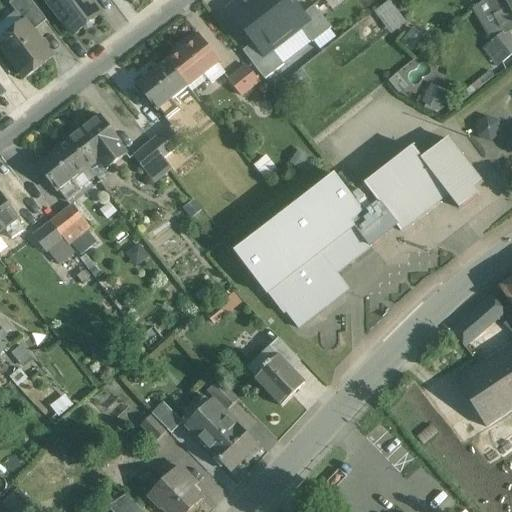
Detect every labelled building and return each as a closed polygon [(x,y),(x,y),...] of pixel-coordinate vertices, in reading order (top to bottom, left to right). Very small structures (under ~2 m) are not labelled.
[(46,22),(29,0),(15,0),(9,5),(24,24),(25,24),(32,33),(46,22)] [(44,0),(73,36),(83,28),(84,29),(88,30),(93,26),(94,22),(93,21),(101,14),(92,1),(93,0),(44,0)] [(308,22),(290,0),(245,0),(230,12),(264,57),(308,22)] [(511,0),(485,0),(486,1),(475,8),(494,41),(505,32),(506,33),(511,29),(511,0)] [(24,24),(0,42),(0,46),(25,78),(51,58),(32,33),(25,24),(24,24)] [(511,40),(506,33),(505,32),(494,41),(488,46),(502,64),(511,55),(511,40)] [(198,37),(168,62),(188,88),(204,75),(212,85),(224,75),(217,65),(219,63),(198,37)] [(412,79),(418,85),(432,71),(416,55),(396,75),(406,85),(412,79)] [(168,62),(137,86),(158,112),(159,111),(167,121),(179,111),(172,101),(188,88),(168,62)] [(247,67),(229,81),(241,97),(259,83),(247,67)] [(438,111),(446,90),(428,84),(420,105),(438,111)] [(100,117),(69,142),(89,168),(90,169),(106,156),(113,166),(127,155),(119,146),(121,145),(100,117)] [(498,122),(486,118),(476,126),(478,139),(490,143),(500,135),(498,122)] [(188,154),(169,129),(151,144),(164,160),(170,154),(177,163),(188,154)] [(89,168),(69,142),(38,167),(59,193),(60,193),(67,203),(80,192),(72,182),(89,168)] [(151,144),(134,158),(147,174),(164,160),(151,144)] [(170,154),(164,160),(173,170),(175,173),(181,168),(177,163),(170,154)] [(193,159),(188,154),(177,163),(181,168),(193,159)] [(431,155),(389,188),(379,175),(364,187),(364,188),(395,227),(396,228),(431,200),(432,201),(454,184),(431,155)] [(173,170),(164,160),(147,174),(156,184),(173,170)] [(335,176),(235,254),(267,296),(268,295),(284,315),(286,314),(298,329),(348,291),(336,275),(382,239),(381,238),(367,219),(368,218),(352,198),(335,176)] [(395,227),(364,188),(352,198),(368,218),(367,219),(381,238),(395,227)] [(18,220),(0,196),(0,233),(5,229),(12,240),(24,231),(17,221),(18,220)] [(73,207),(52,224),(64,239),(64,240),(69,246),(90,229),(73,207)] [(51,223),(34,237),(46,253),(64,240),(64,239),(52,224),(51,223)] [(511,281),(502,289),(511,303),(511,281)] [(493,297),(453,332),(465,349),(507,312),(493,297)] [(0,350),(10,344),(0,327),(0,350)] [(296,358),(279,339),(269,348),(277,357),(278,356),(288,366),(296,358)] [(9,352),(21,366),(30,359),(18,344),(9,352)] [(511,346),(456,383),(486,428),(511,411),(511,346)] [(288,366),(278,356),(277,357),(270,363),(263,369),(264,369),(254,379),(281,408),(305,384),(288,366)] [(238,401),(219,381),(208,392),(227,412),(238,401)] [(63,395),(51,406),(57,413),(70,402),(63,395)] [(221,412),(211,403),(186,427),(200,441),(212,429),(222,439),(235,426),(221,412)] [(183,423),(164,404),(152,416),(153,416),(168,431),(171,435),(183,423)] [(166,433),(151,418),(141,427),(157,442),(166,433)] [(258,447),(236,425),(235,426),(222,439),(212,429),(200,441),(210,451),(231,473),(258,447)] [(196,486),(179,468),(149,497),(162,509),(163,508),(166,511),(190,511),(203,501),(192,490),(196,486)] [(142,511),(126,496),(108,509),(111,511),(142,511)]
